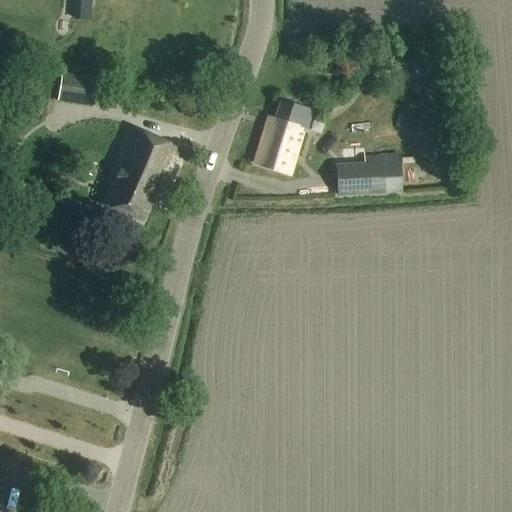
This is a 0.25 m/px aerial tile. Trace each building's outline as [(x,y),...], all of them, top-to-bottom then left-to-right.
[(411,68),(419,82),(433,74),(426,60),(411,68)] [(57,98),(81,102),(82,96),(94,98),(97,80),(61,74),(57,98)] [(269,118),(266,130),(263,129),(253,164),(288,175),(301,133),(298,132),(299,128),(305,130),(310,111),(279,102),(273,120),(269,118)] [(109,187),(101,208),(142,224),(151,204),(160,197),(164,199),(183,152),(127,131),(105,186),(109,187)] [(334,166),(336,195),(401,191),(398,154),(363,156),(363,164),(334,166)] [(81,176),(91,180),(95,168),(85,165),(81,176)]
